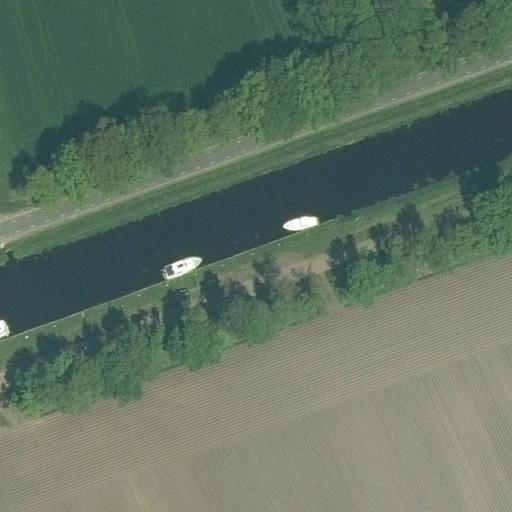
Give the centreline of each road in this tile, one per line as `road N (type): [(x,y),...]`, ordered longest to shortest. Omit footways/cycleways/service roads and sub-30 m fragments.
road 1 (unclassified): [(0,383),(511,200)]
road 2 (unclassified): [(0,235),(511,55)]
